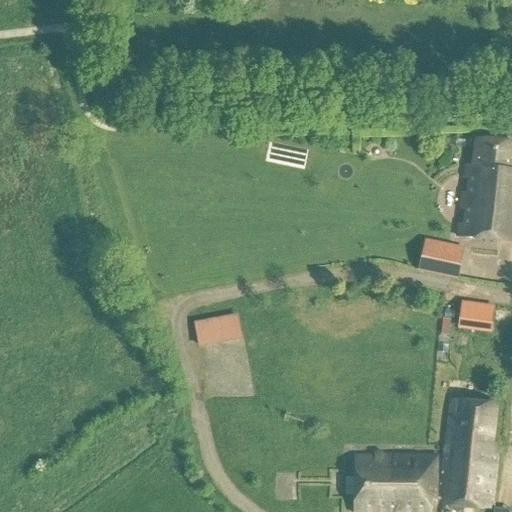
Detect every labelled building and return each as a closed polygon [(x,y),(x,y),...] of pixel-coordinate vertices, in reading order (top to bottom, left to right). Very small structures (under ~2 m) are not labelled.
[(511,172),(511,173),(511,167),(511,144),(476,140),(472,168),(466,167),(456,238),(511,245),(511,172)] [(424,266),(465,276),(472,245),(431,235),(424,266)] [(461,303),(458,330),(475,333),(478,305),(461,303)] [(238,316),(194,323),(198,349),(242,342),(238,316)] [(439,496),(438,503),(451,507),(490,509),(493,481),(497,453),(491,452),(496,406),(452,399),(446,447),(442,475),(439,496)] [(354,458),(354,511),(430,511),(430,501),(430,494),(436,495),(437,457),(354,458)]
